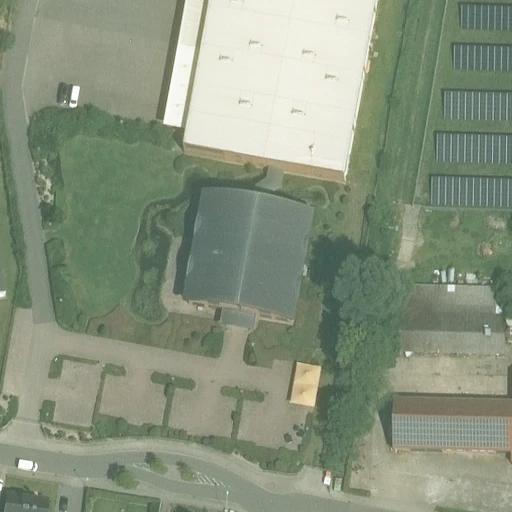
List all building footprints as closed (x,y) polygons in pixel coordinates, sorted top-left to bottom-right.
[(378,0),(212,0),(185,154),(272,170),(282,172),(345,183),(378,0)] [(511,49),(456,49),(455,69),(511,70),(511,49)] [(511,95),(446,95),(446,120),(511,121),(511,95)] [(438,163),(511,163),(511,137),(439,136),(438,163)] [(270,183),(257,192),(254,208),(264,209),(266,198),(279,189),(282,172),(272,170),(270,183)] [(511,180),(433,179),(432,209),(511,210),(511,180)] [(254,208),(208,199),(189,306),(232,313),(230,322),(247,325),(248,316),(291,324),(310,218),(264,209),(254,208)] [(508,292),(398,289),(396,338),(506,341),(508,292)] [(294,405),(318,407),(322,367),(298,365),(294,405)] [(511,406),(395,403),(394,451),(511,454),(511,406)] [(45,511),(47,504),(7,498),(4,511),(45,511)]
